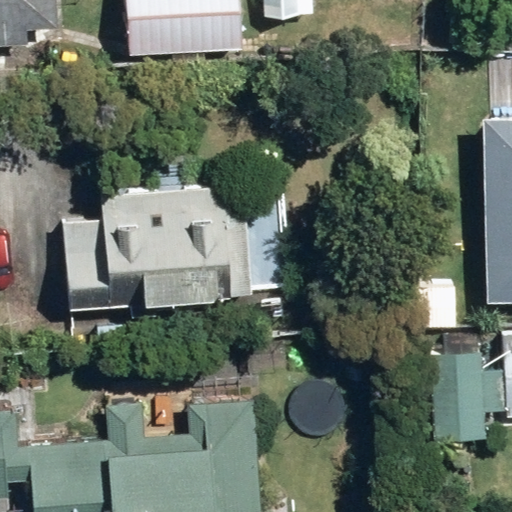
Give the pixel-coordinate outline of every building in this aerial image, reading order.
[(0,0),(0,34),(31,34),(31,16),(55,15),(54,0),(0,0)] [(126,0),(127,40),(245,39),(244,0),(126,0)] [(511,102),(489,102),(487,286),(511,286),(511,102)] [(102,177),(102,208),(69,208),(69,300),(148,300),(148,285),(225,285),(225,239),(235,239),(235,283),(285,283),(285,210),(246,210),(246,177),(102,177)] [(511,320),(502,320),(506,411),(511,410),(511,320)] [(11,471),(30,472),(32,388),(0,386),(0,494),(11,494),(11,471)] [(150,427),(150,395),(112,396),(113,437),(35,439),(37,511),(262,511),(259,392),(178,394),(179,426),(150,427)]
